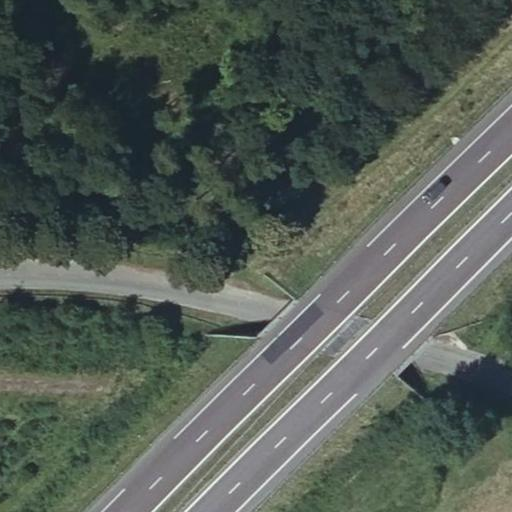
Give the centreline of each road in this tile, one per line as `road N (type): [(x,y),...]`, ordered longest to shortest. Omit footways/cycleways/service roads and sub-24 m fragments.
road 1 (motorway): [(511,128),(126,511)]
road 2 (tertiary): [(0,275),(98,274),(445,355)]
road 3 (motorway): [(209,511),(511,215)]
